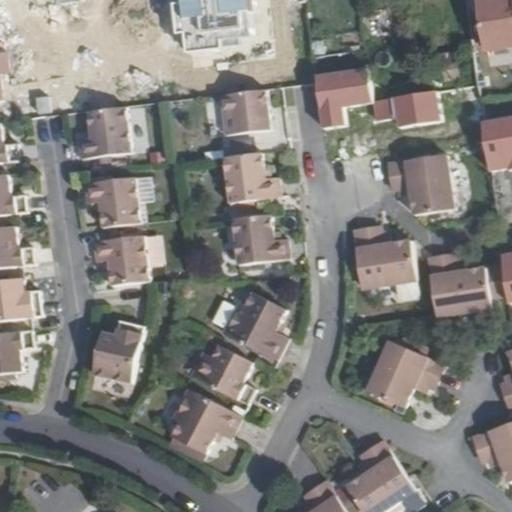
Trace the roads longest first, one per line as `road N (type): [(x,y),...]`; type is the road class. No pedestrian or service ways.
road 1 (residential): [(51,434),(79,317),(49,132)]
road 2 (residential): [(321,193),(333,300),(309,394)]
road 3 (residential): [(51,434),(126,459),(215,511)]
road 4 (residential): [(438,459),(309,394)]
road 5 (residential): [(309,394),(243,511)]
